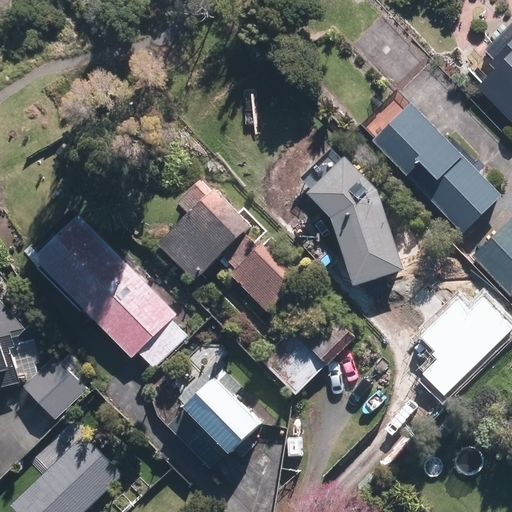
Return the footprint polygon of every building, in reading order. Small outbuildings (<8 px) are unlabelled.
[(388,16),(360,42),(401,85),(428,59),(388,16)] [(511,67),(511,72),(493,90),(511,109),(511,57),(507,62),(511,67)] [(423,106),(386,141),(471,229),(507,194),(423,106)] [(414,267),(391,191),(358,160),(325,194),(348,217),(368,281),(414,267)] [(255,238),(220,203),(179,245),(213,279),(255,238)] [(92,214),(48,256),(139,351),(183,309),(92,214)] [(511,223),(480,254),(511,286),(511,223)] [(272,245),(244,271),(283,312),(311,286),(272,245)] [(457,255),(422,291),(466,334),(501,299),(457,255)] [(12,305),(7,306),(0,280),(0,383),(27,376),(17,338),(33,334),(39,327),(12,305)] [(334,305),(307,330),(338,364),(365,339),(334,305)] [(298,334),(272,358),(303,392),(329,368),(298,334)] [(471,342),(447,364),(463,381),(487,358),(471,342)] [(60,361),(33,387),(61,415),(87,389),(60,361)] [(227,379),(200,406),(243,450),(271,424),(227,379)] [(26,511),(27,511),(77,511),(123,469),(98,443),(26,511)]
